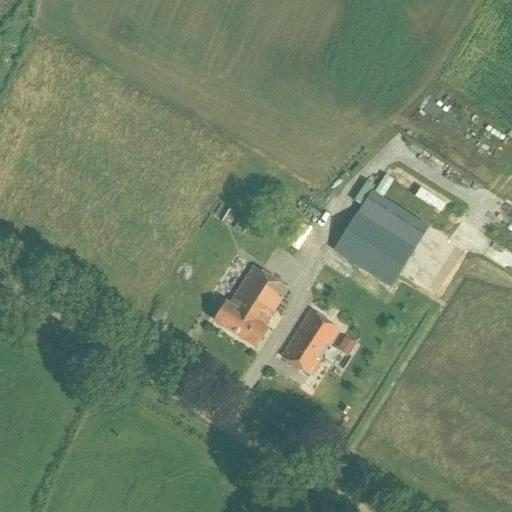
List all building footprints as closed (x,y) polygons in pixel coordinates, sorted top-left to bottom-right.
[(452,232),(461,220),(450,211),(441,224),(452,232)] [(335,251),(391,286),(415,249),(359,213),(335,251)] [(511,269),(511,252),(501,244),(493,256),(511,269)] [(214,320),(257,348),(268,331),(264,328),(288,290),(254,268),(230,306),(225,304),(214,320)] [(357,284),(388,303),(393,294),(363,275),(357,284)] [(282,358),(311,376),(340,330),(311,312),(282,358)] [(178,352),(188,359),(197,345),(187,339),(178,352)] [(355,345),(344,339),(337,350),(348,356),(355,345)]
